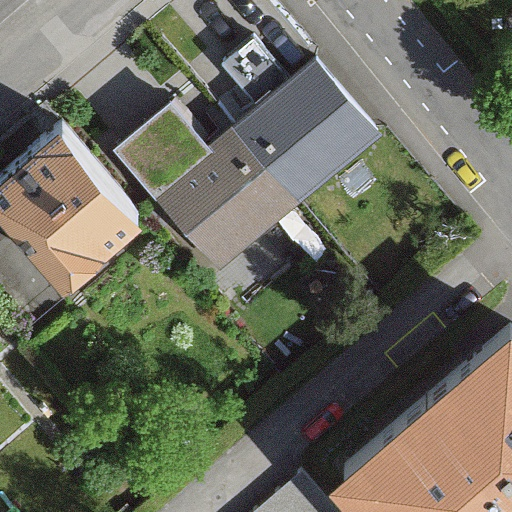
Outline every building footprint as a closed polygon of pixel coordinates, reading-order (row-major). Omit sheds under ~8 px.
[(260,103),(291,77),(253,32),(222,58),(260,103)] [(260,103),(238,123),(292,189),(320,167),(332,164),(377,126),(318,55),(291,77),(260,103)] [(268,209),(292,189),(238,123),(210,146),(170,97),(118,140),(217,260),(272,214),(268,209)] [(41,138),(0,172),(0,196),(63,270),(138,207),(62,116),(50,126),(39,135),(41,138)] [(511,511),(511,323),(509,321),(343,462),(385,511),(511,511)] [(340,511),(301,466),(246,511),(340,511)]
